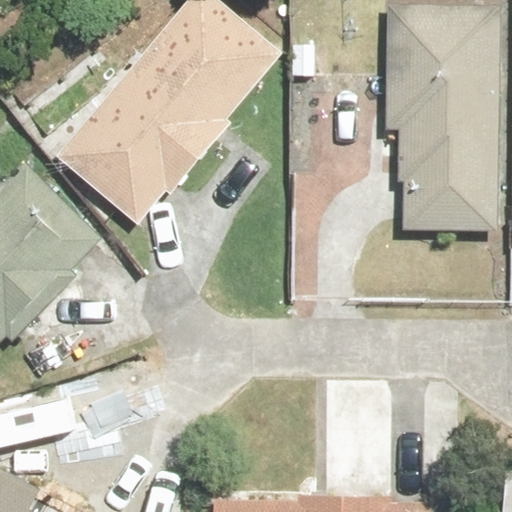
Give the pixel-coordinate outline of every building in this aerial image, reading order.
[(227,0),(175,0),(43,148),(133,227),(287,53),(227,0)] [(501,0),(382,0),(382,231),(502,231),(501,0)] [(18,160),(0,178),(0,349),(104,242),(18,160)] [(511,511),(511,463),(495,462),(492,511),(511,511)] [(0,466),(0,511),(86,511),(88,509),(0,466)] [(427,511),(428,491),(211,487),(210,511),(427,511)]
